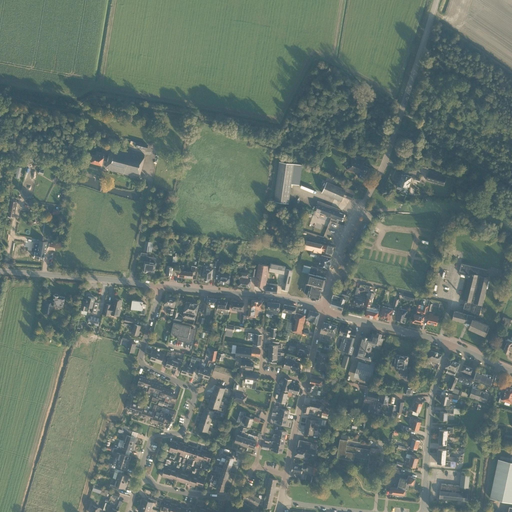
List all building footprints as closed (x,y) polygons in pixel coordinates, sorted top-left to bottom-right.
[(148,144),(137,141),(136,147),(146,149),(148,144)] [(107,160),(105,167),(109,168),(109,169),(139,177),(144,154),(110,146),(107,157),(105,156),(106,150),(102,149),(101,152),(96,151),(95,155),(92,154),(90,161),(101,164),(102,159),(107,160)] [(364,179),(369,167),(363,165),(364,162),(350,157),(346,168),(359,173),(358,177),(364,179)] [(289,203),(294,163),(279,161),(274,200),(289,203)] [(446,177),(428,172),(426,180),(444,185),(446,177)] [(410,181),(412,176),(407,175),(406,175),(402,174),(399,183),(399,182),(398,183),(397,183),(396,186),(397,186),(397,187),(402,189),(406,190),(408,186),(409,186),(410,181)] [(322,192),(327,195),(341,201),(343,196),(351,200),(355,191),(342,185),(342,188),(327,181),(325,184),(323,183),(321,188),(323,189),(322,192)] [(10,200),(7,215),(14,217),(17,202),(10,200)] [(343,220),(345,214),(339,212),(340,209),(319,201),(315,210),(326,214),(326,215),(331,218),(336,220),(337,218),(343,220)] [(303,214),(298,230),(309,233),(314,218),(303,214)] [(333,252),(334,250),(333,249),(333,248),(334,246),(328,245),(327,245),(306,240),(306,241),(301,239),(300,244),(305,245),(304,249),(321,252),(322,250),(326,251),(326,252),(332,253),(333,252)] [(35,250),(33,257),(43,259),(44,252),(45,252),(47,241),(39,240),(38,245),(37,251),(35,250)] [(145,241),(144,250),(152,251),(153,241),(145,241)] [(155,262),(156,257),(147,256),(147,253),(141,252),(140,258),(145,259),(143,270),(144,271),(146,271),(148,270),(154,271),(156,262),(155,262)] [(321,255),(318,267),(328,269),(332,258),(321,255)] [(176,268),(176,262),(172,261),(171,266),(167,265),(166,274),(172,275),(173,267),(176,268)] [(266,292),(268,292),(277,293),(278,284),(267,283),(268,282),(266,282),(269,265),(259,263),(255,285),(265,287),(266,287),(266,292)] [(284,274),(286,266),(270,263),(269,271),(284,274)] [(452,318),(465,322),(465,324),(469,325),(468,327),(485,334),(489,325),(474,319),(475,315),(479,316),(489,277),(485,276),(487,269),(461,263),(459,272),(466,274),(465,277),(468,278),(463,299),(466,300),(463,312),(454,310),(452,318)] [(189,277),(193,277),(193,270),(196,271),(197,266),(192,265),(191,271),(186,271),(185,276),(186,276),(186,277),(189,277)] [(303,271),(309,273),(306,283),(304,292),(308,293),(307,295),(308,297),(318,300),(320,299),(322,292),(323,287),(326,277),(316,274),(318,267),(311,265),(311,266),(304,265),(303,271)] [(212,275),(213,268),(205,267),(204,271),(204,274),(205,274),(204,279),(205,279),(205,280),(207,281),(208,280),(209,280),(209,277),(211,278),(211,275),(212,275)] [(289,290),(293,270),(286,269),(282,288),(289,290)] [(250,286),(251,278),(251,276),(248,276),(249,272),(241,271),(240,276),(239,276),(238,285),(250,286)] [(229,283),(230,274),(219,273),(218,282),(229,283)] [(342,294),(334,291),(332,297),(330,303),(330,305),(342,308),(345,298),(348,299),(349,295),(342,293),(342,294)] [(368,291),(367,297),(364,305),(367,306),(365,315),(377,318),(380,305),(376,304),(375,308),(370,306),(374,293),(368,291)] [(63,306),(64,299),(65,299),(66,297),(58,295),(57,294),(55,293),(54,294),(53,294),(52,300),(45,299),(43,314),(50,315),(52,304),(63,306)] [(88,296),(88,299),(84,298),(81,309),(88,311),(90,310),(97,311),(99,302),(94,301),(95,298),(88,296)] [(352,304),(363,307),(365,299),(355,296),(352,304)] [(174,307),(176,299),(166,297),(164,305),(169,306),(174,307)] [(216,305),(217,299),(207,297),(206,303),(204,303),(203,312),(209,313),(210,306),(216,307),(216,305)] [(120,309),(122,299),(115,298),(113,305),(106,303),(104,314),(109,315),(109,313),(119,315),(121,309),(120,309)] [(145,314),(146,304),(143,303),(143,301),(132,299),(131,307),(142,308),(141,314),(145,314)] [(216,309),(224,310),(223,314),(228,314),(230,304),(227,303),(227,300),(218,299),(216,309)] [(261,310),(262,301),(251,300),(251,306),(249,306),(248,315),(257,317),(258,310),(261,310)] [(196,314),(198,304),(186,301),(184,311),(183,316),(195,319),(196,314)] [(244,302),(233,301),(232,309),(243,311),(244,302)] [(266,313),(273,314),(279,314),(280,303),(267,302),(266,313)] [(282,312),(283,312),(284,312),(286,313),(291,314),(289,320),(292,321),(295,322),(295,324),(295,325),(294,327),(294,329),(293,330),(293,331),(293,332),(302,334),(306,315),(297,313),(295,312),(296,311),(296,306),(295,306),(284,304),(282,312)] [(390,319),(392,308),(383,306),(380,316),(386,318),(385,319),(388,320),(389,319),(390,319)] [(420,309),(419,314),(417,322),(422,323),(424,316),(421,315),(422,313),(426,314),(427,308),(428,306),(424,306),(424,308),(423,309),(420,309)] [(405,322),(408,310),(398,308),(396,319),(405,322)] [(309,322),(310,322),(316,324),(319,313),(319,312),(310,310),(309,310),(307,319),(310,320),(309,322)] [(437,325),(438,316),(433,315),(433,313),(429,312),(427,322),(437,325)] [(98,325),(100,318),(91,315),(90,318),(89,317),(88,320),(89,320),(89,323),(98,325)] [(132,323),(133,318),(125,316),(124,321),(125,321),(124,324),(129,325),(129,322),(132,323)] [(191,343),(195,329),(190,328),(191,326),(174,322),(171,333),(179,335),(178,340),(191,343)] [(324,333),(322,338),(328,339),(330,340),(331,335),(334,336),(337,325),(324,322),(322,328),(321,328),(320,332),(324,333)] [(139,334),(140,331),(141,331),(142,329),(140,328),(141,325),(134,323),(134,324),(133,323),(131,324),(130,326),(131,327),(133,328),(132,332),(139,334)] [(352,345),(356,331),(351,329),(352,328),(350,327),(348,326),(346,327),(346,328),(341,327),(339,334),(343,335),(339,350),(352,353),(354,347),(352,345)] [(253,340),(253,339),(256,339),(255,344),(261,345),(262,334),(254,333),(248,332),(247,338),(250,338),(250,339),(253,340)] [(372,333),(371,338),(370,341),(378,344),(381,334),(377,332),(376,334),(372,333)] [(381,345),(378,344),(370,341),(371,338),(361,335),(358,343),(371,346),(380,349),(381,345)] [(511,336),(511,337),(510,339),(507,338),(507,340),(506,339),(504,343),(505,343),(503,349),(504,350),(504,351),(507,352),(508,351),(511,352),(511,336)] [(129,341),(127,349),(134,351),(136,343),(129,341)] [(323,349),(331,351),(333,344),(328,343),(327,345),(324,344),(323,349)] [(370,351),(371,346),(358,343),(355,356),(360,358),(360,361),(359,361),(356,372),(371,377),(375,365),(370,364),(371,361),(374,352),(370,351)] [(235,356),(247,357),(251,358),(251,355),(260,356),(261,350),(252,349),(252,348),(236,346),(235,356)] [(307,356),(309,349),(297,346),(295,354),(300,355),(300,354),(307,356)] [(150,359),(156,361),(159,352),(153,350),(150,359)] [(439,363),(442,354),(430,350),(427,361),(423,359),(421,365),(427,367),(428,361),(429,362),(430,360),(439,363)] [(165,366),(171,368),(174,358),(170,357),(172,352),(168,351),(165,359),(168,360),(165,366)] [(281,352),(277,352),(269,351),(268,359),(277,359),(277,354),(281,354),(281,352)] [(164,354),(159,352),(156,361),(161,363),(164,354)] [(317,360),(325,362),(326,358),(330,359),(330,356),(319,353),(317,360)] [(406,375),(407,369),(406,369),(408,356),(396,354),(395,361),(392,360),(391,365),(394,365),(394,366),(399,366),(399,369),(401,369),(400,374),(406,375)] [(283,367),(290,369),(292,361),(288,359),(288,356),(286,355),(283,367)] [(189,365),(186,375),(192,377),(195,367),(192,366),(193,365),(195,359),(199,361),(200,358),(193,356),(189,365)] [(177,359),(174,358),(171,368),(176,370),(179,363),(181,364),(183,359),(177,357),(177,359)] [(293,357),(292,361),(290,369),(298,371),(300,362),(295,361),(295,357),(293,357)] [(446,372),(452,374),(455,375),(460,363),(449,358),(446,367),(448,368),(446,372)] [(246,366),(245,368),(253,369),(254,363),(251,362),(251,360),(242,359),(242,360),(241,365),(246,366)] [(329,363),(325,362),(317,360),(315,368),(324,370),(325,365),(328,366),(329,363)] [(181,373),(186,375),(189,365),(184,363),(181,373)] [(471,382),(474,375),(471,374),(473,368),(463,364),(458,377),(471,382)] [(197,375),(203,377),(206,368),(201,366),(197,375)] [(206,368),(203,377),(208,379),(212,369),(206,368)] [(490,385),(493,376),(487,374),(482,372),(476,370),(473,379),(476,380),(475,381),(477,382),(477,380),(490,385)] [(246,372),(245,382),(252,383),(253,383),(252,386),(252,388),(254,388),(256,388),(257,380),(258,373),(247,372),(246,372)] [(140,384),(144,385),(146,377),(140,375),(140,378),(137,377),(135,382),(138,383),(137,387),(139,387),(140,384)] [(458,378),(453,376),(448,387),(453,389),(458,378)] [(146,377),(144,385),(147,386),(146,390),(148,391),(149,389),(151,381),(152,381),(152,379),(146,377)] [(298,393),(300,385),(294,384),(295,383),(291,382),(291,379),(285,377),(282,389),(288,391),(298,393)] [(317,394),(320,395),(321,391),(318,390),(318,389),(319,385),(321,385),(322,381),(311,378),(310,383),(309,382),(307,391),(313,392),(313,393),(317,394)] [(148,391),(148,392),(150,393),(151,390),(155,391),(157,383),(152,381),(151,381),(149,389),(148,391)] [(163,385),(157,383),(155,391),(158,392),(157,396),(159,396),(160,395),(162,387),(163,387),(163,385)] [(215,385),(213,392),(222,395),(224,390),(227,391),(228,388),(225,387),(225,388),(215,385)] [(511,386),(511,387),(507,385),(506,389),(505,392),(502,399),(503,400),(503,401),(505,402),(505,401),(511,402),(511,386)] [(412,394),(413,387),(406,386),(405,393),(412,394)] [(159,396),(158,398),(161,399),(162,395),(166,397),(168,389),(163,387),(162,387),(160,395),(159,396)] [(485,402),(488,393),(472,387),(469,396),(485,402)] [(168,389),(166,397),(169,398),(168,401),(170,402),(171,400),(175,401),(176,396),(173,394),(174,391),(168,389)] [(374,400),(373,404),(372,410),(375,411),(378,401),(377,401),(379,393),(368,390),(366,399),(373,400),(374,400)] [(285,403),(288,393),(280,391),(278,401),(285,403)] [(221,400),(222,395),(213,392),(211,399),(220,402),(220,403),(223,404),(224,401),(221,400)] [(450,398),(459,400),(460,395),(449,393),(448,395),(443,394),(441,403),(449,404),(450,398)] [(236,394),(234,399),(245,402),(246,397),(236,394)] [(378,401),(377,408),(381,408),(382,404),(382,402),(388,403),(389,397),(387,396),(387,395),(383,394),(383,395),(381,395),(379,401),(378,401)] [(135,412),(137,404),(134,402),(135,399),(133,398),(129,410),(135,412)] [(219,407),(220,403),(220,402),(211,399),(209,405),(218,408),(218,409),(221,410),(222,408),(219,407)] [(419,412),(422,403),(419,402),(420,400),(416,399),(415,403),(414,402),(413,406),(414,406),(413,409),(419,412)] [(321,410),(322,404),(311,401),(310,404),(305,403),(303,412),(308,413),(311,414),(312,408),(321,410)] [(137,404),(135,412),(140,414),(141,414),(143,406),(144,404),(145,402),(142,402),(141,405),(137,404)] [(146,417),(148,410),(145,408),(146,405),(144,404),(143,406),(141,414),(140,414),(140,415),(146,417)] [(148,410),(146,417),(151,419),(152,419),(154,411),(154,412),(155,410),(155,408),(157,405),(155,404),(154,404),(154,405),(153,407),(152,411),(148,410)] [(151,419),(151,421),(157,423),(159,415),(156,414),(157,411),(159,405),(157,405),(155,408),(155,410),(154,412),(154,411),(152,419),(151,419)] [(205,408),(202,415),(212,418),(213,413),(218,415),(219,412),(214,410),(214,411),(205,408)] [(272,414),(279,416),(288,418),(289,410),(281,408),(280,413),(272,412),(272,414)] [(448,413),(451,413),(454,413),(454,408),(451,408),(445,408),(445,411),(440,411),(439,419),(447,419),(448,413)] [(159,415),(157,423),(163,425),(164,421),(169,422),(172,416),(166,414),(165,413),(164,413),(163,413),(162,412),(161,412),(159,415)] [(210,423),(212,418),(202,415),(200,422),(209,425),(209,426),(212,427),(213,424),(210,423)] [(250,425),(253,418),(247,416),(244,415),(241,423),(245,424),(250,425)] [(286,425),(288,418),(279,416),(278,421),(275,420),(274,422),(286,425)] [(418,430),(421,421),(417,420),(418,418),(415,417),(413,421),(412,421),(411,424),(412,425),(411,428),(418,430)] [(306,425),(314,427),(315,422),(319,423),(319,421),(307,418),(306,425)] [(208,429),(209,426),(209,425),(200,422),(198,428),(207,431),(207,432),(210,433),(211,430),(208,429)] [(318,428),(314,427),(306,425),(304,433),(313,434),(314,429),(317,430),(318,428)] [(119,428),(124,430),(123,433),(126,434),(124,440),(135,444),(137,437),(131,435),(133,430),(120,426),(119,428)] [(439,429),(439,436),(447,437),(447,432),(453,433),(453,427),(447,427),(447,430),(439,429)] [(274,434),(273,436),(277,437),(285,438),(287,431),(280,430),(279,429),(278,429),(277,434),(274,434)] [(237,434),(235,441),(241,444),(244,436),(245,432),(244,431),(243,431),(242,431),(241,435),(237,434)] [(241,444),(248,446),(250,438),(252,434),(249,433),(247,437),(244,436),(241,444)] [(250,438),(248,446),(254,448),(257,440),(258,437),(258,436),(257,435),(255,435),(254,439),(250,438)] [(413,436),(410,435),(409,439),(411,439),(410,443),(411,443),(410,446),(417,448),(419,439),(416,438),(416,437),(413,436)] [(447,441),(447,437),(439,436),(438,443),(446,443),(446,446),(452,447),(452,441),(447,441)] [(272,441),(272,443),(275,444),(284,445),(285,438),(277,437),(276,441),(272,441)] [(376,468),(379,448),(371,447),(370,449),(346,445),(347,440),(340,438),(337,457),(354,460),(354,456),(369,459),(367,466),(376,468)] [(118,448),(125,451),(126,448),(133,450),(135,444),(124,440),(120,439),(118,445),(119,445),(118,448)] [(317,448),(310,447),(311,442),(299,439),(298,447),(296,447),(295,455),(300,456),(300,457),(305,458),(306,452),(316,454),(316,453),(318,454),(319,449),(317,449),(317,448)] [(172,440),(169,451),(172,452),(173,450),(176,452),(177,452),(177,450),(179,444),(176,443),(177,442),(172,440)] [(180,442),(179,444),(177,450),(181,451),(180,455),(182,456),(186,446),(183,445),(184,443),(180,442)] [(282,452),(284,445),(275,444),(274,448),(271,448),(270,450),(282,452)] [(190,454),(193,446),(189,445),(188,446),(186,446),(182,456),(185,457),(187,453),(190,454)] [(190,454),(189,458),(192,459),(195,460),(199,450),(196,449),(197,447),(193,446),(190,454)] [(438,448),(438,455),(446,456),(446,452),(451,452),(452,447),(446,446),(446,449),(438,448)] [(114,447),(113,450),(115,451),(114,457),(113,457),(129,462),(131,456),(124,453),(125,451),(118,448),(114,447)] [(203,458),(206,450),(202,449),(201,451),(199,450),(195,460),(198,461),(199,457),(203,458)] [(209,451),(206,450),(203,458),(207,459),(206,461),(209,462),(213,452),(209,450),(209,451)] [(226,458),(225,461),(225,462),(232,464),(234,457),(222,453),(221,456),(226,458)] [(415,466),(418,457),(415,456),(415,455),(412,454),(412,455),(407,453),(406,457),(410,458),(409,461),(410,461),(409,464),(415,466)] [(446,456),(438,455),(437,462),(445,463),(445,466),(450,466),(451,461),(445,460),(446,456)] [(127,469),(129,462),(113,457),(112,463),(109,462),(108,466),(112,467),(116,468),(119,469),(120,466),(127,469)] [(490,497),(511,502),(511,461),(498,458),(490,497)] [(230,470),(232,464),(225,462),(225,461),(220,460),(219,463),(224,464),(223,468),(230,470)] [(302,473),(302,470),(308,471),(309,465),(303,464),(302,466),(300,465),(300,466),(293,464),(292,471),(302,473)] [(165,466),(164,469),(162,476),(166,477),(166,476),(169,477),(172,469),(168,468),(168,467),(165,466)] [(222,471),(221,474),(228,477),(230,470),(223,468),(218,466),(217,469),(222,471)] [(399,477),(402,468),(395,466),(392,475),(399,477)] [(172,469),(169,477),(173,479),(173,477),(176,478),(179,468),(177,467),(175,471),(172,469)] [(116,468),(115,471),(117,472),(118,472),(116,478),(127,482),(129,476),(122,473),(122,470),(119,469),(116,468)] [(179,468),(176,478),(179,479),(178,480),(182,482),(185,474),(181,473),(182,469),(181,468),(180,468),(179,468)] [(188,475),(185,474),(182,482),(186,483),(186,481),(189,482),(192,472),(189,471),(188,475)] [(192,472),(189,482),(191,483),(191,484),(191,485),(195,486),(196,484),(195,484),(197,478),(194,477),(195,473),(192,472)] [(220,477),(219,481),(218,481),(226,483),(228,477),(221,474),(216,473),(215,476),(220,477)] [(442,483),(441,490),(440,490),(439,497),(468,500),(468,499),(470,487),(468,486),(470,475),(461,474),(460,485),(456,485),(456,486),(453,485),(453,484),(442,483)] [(414,485),(414,484),(416,477),(408,475),(407,479),(400,477),(397,487),(391,486),(390,493),(392,493),(392,494),(395,494),(395,493),(400,494),(400,495),(403,495),(403,494),(405,495),(406,488),(407,488),(409,483),(414,485)] [(197,478),(195,484),(196,484),(198,485),(198,486),(202,487),(203,484),(206,477),(203,476),(202,477),(198,476),(197,478)] [(111,484),(110,487),(117,489),(117,486),(125,488),(126,484),(127,482),(116,478),(114,484),(114,485),(113,484),(111,484)] [(269,478),(268,485),(275,486),(277,479),(269,478)] [(218,481),(219,481),(214,479),(213,482),(218,484),(216,488),(224,490),(226,483),(218,481)] [(274,493),(275,486),(268,485),(266,492),(274,493)] [(243,498),(251,501),(254,495),(246,491),(243,498)] [(266,492),(265,499),(272,501),(274,493),(266,492)] [(261,499),(254,495),(251,501),(258,505),(261,499)] [(142,498),(140,504),(152,508),(154,502),(156,503),(157,500),(151,498),(150,501),(142,498)] [(272,501),(265,499),(264,506),(271,508),(272,501)] [(166,510),(170,511),(173,503),(170,502),(170,501),(166,500),(162,510),(166,511),(166,510)] [(176,511),(179,507),(176,506),(177,504),(173,503),(170,511),(173,511),(176,511)]
